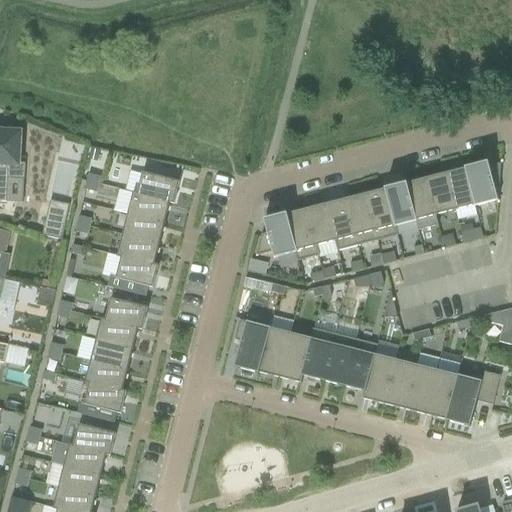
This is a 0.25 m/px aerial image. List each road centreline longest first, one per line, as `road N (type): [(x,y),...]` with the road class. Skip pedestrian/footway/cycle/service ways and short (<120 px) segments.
road 1 (residential): [(511,122),(250,189),(197,385)]
road 2 (residential): [(478,460),(197,385)]
road 3 (residential): [(302,511),(478,460)]
road 4 (residential): [(197,385),(164,511)]
